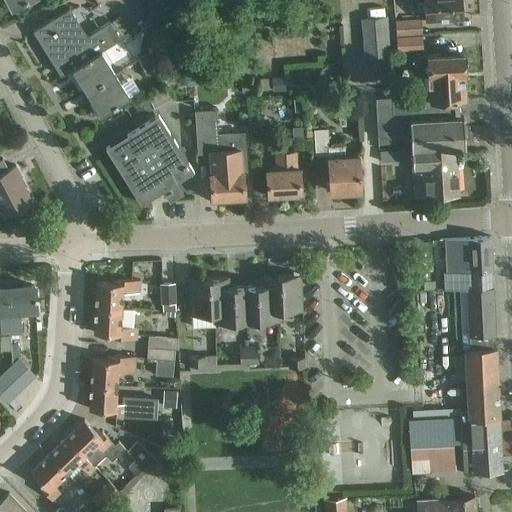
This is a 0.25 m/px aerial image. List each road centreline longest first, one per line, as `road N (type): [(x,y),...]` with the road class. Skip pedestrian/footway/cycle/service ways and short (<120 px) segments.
road 1 (residential): [(68,248),(511,217)]
road 2 (residential): [(0,458),(56,395),(68,248)]
road 3 (tertiary): [(511,209),(500,0)]
road 4 (residential): [(68,248),(69,189),(0,58)]
